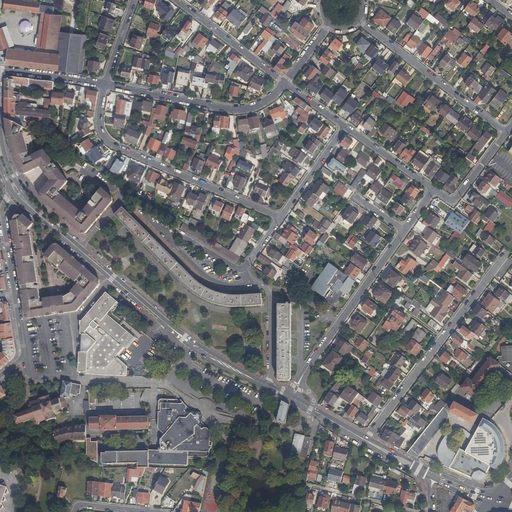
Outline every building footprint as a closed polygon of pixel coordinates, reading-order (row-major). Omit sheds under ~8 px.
[(40,2),(22,0),(4,0),(4,8),(41,13),(47,13),(42,48),(58,50),(57,54),(60,54),(60,59),(8,53),(7,57),(1,56),(3,61),(6,63),(59,70),(83,74),(85,48),(87,36),(68,33),(70,16),(53,13),(39,11),(40,5),(40,2)] [(146,0),(144,7),(153,10),(155,4),(156,0),(146,0)] [(288,0),(281,9),(285,12),(292,3),(288,0)] [(461,2),(457,0),(449,0),(446,4),(455,10),(461,2)] [(471,1),(465,9),(475,17),(481,8),(471,1)] [(117,5),(109,2),(106,11),(115,14),(117,8),(116,8),(117,5)] [(174,11),(161,2),(157,6),(158,7),(156,10),(163,15),(160,19),(169,20),(174,11)] [(212,5),(208,2),(203,8),(207,11),(212,5)] [(269,8),(268,10),(270,12),(275,16),(277,15),(279,11),(281,9),(284,4),(283,3),(278,10),(275,13),(269,8)] [(44,5),(40,5),(39,11),(53,13),(54,7),(44,5)] [(221,7),(218,11),(226,17),(228,13),(221,7)] [(496,10),(492,8),(488,13),(483,20),(486,23),(489,19),(492,15),(496,10)] [(244,17),(234,9),(227,18),(230,21),(230,22),(235,25),(237,26),(244,17)] [(390,18),(381,10),(374,19),(384,27),(390,18)] [(226,17),(218,11),(215,15),(223,21),(226,17)] [(439,21),(444,25),(445,26),(448,23),(448,22),(437,14),(436,14),(433,11),(430,14),(439,21)] [(275,16),(270,12),(268,14),(266,13),(264,15),(263,17),(260,21),(267,26),(273,18),(274,19),(275,17),(275,16)] [(418,15),(415,12),(408,22),(417,29),(423,21),(417,17),(418,15)] [(47,13),(41,13),(37,47),(42,48),(47,13)] [(92,14),(88,25),(92,27),(93,22),(99,24),(101,17),(92,14)] [(435,23),(437,25),(437,24),(439,22),(430,15),(428,17),(435,22),(435,23)] [(493,27),(496,30),(498,27),(503,20),(497,15),(495,18),(492,15),(489,19),(486,23),(483,26),(487,29),(489,27),(492,29),(493,27)] [(114,20),(103,16),(98,28),(111,32),(112,28),(111,28),(114,20)] [(246,18),(244,17),(237,26),(239,27),(246,18)] [(310,31),(314,25),(304,18),(300,24),(310,31)] [(251,19),(242,31),(245,34),(254,21),(251,19)] [(394,19),(387,28),(394,34),(401,25),(394,19)] [(188,29),(190,27),(192,24),(189,21),(178,36),(182,39),(186,33),(187,33),(189,30),(188,29)] [(467,27),(477,34),(483,27),(483,26),(480,24),(479,26),(472,21),(467,27)] [(300,24),(297,22),(294,27),(293,26),(291,28),(301,36),(300,37),(303,40),(310,31),(300,24)] [(151,23),(147,36),(152,38),(153,36),(156,37),(160,26),(151,23)] [(2,28),(9,47),(14,45),(7,26),(2,28)] [(168,26),(162,34),(172,41),(178,33),(168,26)] [(2,28),(0,28),(0,50),(9,47),(2,28)] [(511,35),(511,34),(504,28),(497,38),(506,44),(511,35)] [(449,29),(441,40),(451,48),(459,37),(449,29)] [(262,49),(273,35),(265,30),(261,35),(265,38),(254,53),(257,56),(262,49)] [(106,38),(107,35),(101,33),(98,40),(97,39),(97,41),(98,41),(96,47),(105,49),(106,45),(107,43),(108,39),(106,38)] [(194,41),(203,48),(206,44),(205,43),(208,40),(200,33),(194,41)] [(135,35),(131,46),(140,49),(144,38),(135,35)] [(266,53),(275,41),(277,38),(273,35),(262,49),(266,53)] [(413,35),(406,45),(411,48),(412,47),(414,49),(421,40),(415,36),(413,35)] [(371,44),(362,37),(356,45),(365,52),(371,44)] [(334,55),(337,57),(340,54),(336,51),(338,49),(339,50),(343,44),(336,38),(327,49),(334,55)] [(218,49),(221,45),(213,40),(207,48),(215,54),(217,50),(219,52),(220,50),(218,49)] [(288,47),(289,48),(294,51),(299,45),(293,40),(288,47)] [(281,53),(287,46),(284,44),(283,45),(282,44),(281,46),(277,43),(272,50),(275,53),(277,50),(281,53)] [(432,49),(424,43),(418,52),(426,58),(432,49)] [(379,49),(373,44),(366,53),(372,57),(379,49)] [(479,52),(483,55),(489,47),(486,44),(480,52),(479,52)] [(186,45),(180,53),(183,56),(189,48),(186,45)] [(475,58),(476,57),(479,52),(480,52),(471,46),(470,48),(476,52),(473,56),(475,58)] [(8,48),(8,53),(60,59),(60,54),(57,54),(8,48)] [(321,58),(320,60),(322,61),(327,64),(334,55),(327,49),(321,58)] [(465,50),(463,53),(464,53),(457,61),(466,67),(472,59),(465,54),(467,51),(465,50)] [(290,57),(285,53),(274,68),(280,73),(284,73),(287,68),(282,64),(285,60),(287,61),(290,57)] [(235,65),(240,58),(233,54),(230,58),(231,59),(229,61),(235,65)] [(446,54),(439,63),(449,71),(456,62),(446,54)] [(192,62),(196,63),(201,57),(198,55),(192,62)] [(136,70),(140,71),(141,67),(143,59),(140,58),(135,57),(132,68),(132,69),(136,70)] [(382,74),(388,66),(378,58),(372,67),(382,74)] [(151,60),(143,59),(141,67),(149,69),(151,60)] [(100,62),(90,60),(89,70),(98,72),(100,62)] [(400,64),(395,61),(395,62),(393,60),(391,63),(393,64),(389,69),(390,69),(388,72),(392,75),(400,64)] [(210,67),(208,69),(206,77),(206,81),(209,82),(219,84),(220,83),(224,84),(225,79),(220,78),(220,77),(211,75),(211,71),(219,73),(222,67),(217,62),(215,61),(210,67)] [(191,64),(183,63),(179,62),(177,72),(182,73),(183,67),(190,69),(191,64)] [(351,73),(354,75),(361,66),(358,63),(358,64),(354,70),(351,73)] [(489,81),(491,78),(489,77),(495,68),(488,63),(482,71),(486,75),(484,77),(489,81)] [(252,71),(243,64),(236,73),(245,80),(252,71)] [(319,70),(312,65),(304,76),(311,81),(316,74),(319,70)] [(327,65),(322,72),(329,78),(335,71),(327,65)] [(121,76),(130,78),(131,73),(132,69),(132,68),(123,66),(121,76)] [(156,79),(160,80),(162,70),(157,69),(157,67),(152,66),(149,80),(156,82),(156,79)] [(508,79),(510,76),(499,67),(497,71),(508,79)] [(406,72),(402,69),(395,77),(405,85),(411,78),(405,73),(406,72)] [(329,78),(331,79),(332,80),(338,73),(336,72),(335,71),(329,78)] [(319,77),(316,74),(311,81),(307,86),(317,94),(323,86),(318,82),(317,80),(319,77)] [(206,81),(206,77),(194,75),(192,84),(200,86),(204,87),(206,81)] [(170,88),(172,78),(162,76),(161,85),(170,88)] [(265,81),(254,76),(249,86),(261,91),(265,81)] [(479,94),(484,87),(470,76),(465,83),(479,94)] [(5,79),(5,91),(14,92),(14,88),(15,88),(15,84),(44,88),(44,90),(53,91),(53,90),(53,82),(34,80),(22,78),(22,79),(8,77),(5,79)] [(238,96),(240,84),(232,82),(229,94),(238,96)] [(473,102),(477,104),(481,99),(487,103),(496,91),(491,86),(488,91),(485,88),(479,97),(478,96),(473,102)] [(320,95),(329,103),(332,99),(335,95),(326,88),(320,95)] [(335,95),(332,99),(340,105),(348,94),(341,88),(335,95)] [(51,103),(64,104),(65,93),(59,92),(59,90),(53,90),(53,91),(52,100),(51,103)] [(424,101),(432,92),(429,90),(422,99),(424,101)] [(500,90),(490,103),(498,110),(508,96),(500,90)] [(5,91),(5,119),(14,122),(18,124),(19,121),(19,115),(32,117),(35,121),(41,121),(42,117),(48,118),(50,118),(51,111),(37,110),(37,105),(19,103),(19,104),(15,104),(15,100),(20,100),(20,97),(24,97),(25,95),(14,92),(5,91)] [(67,91),(64,103),(73,105),(76,95),(71,94),(71,93),(67,91)] [(90,111),(89,117),(94,117),(94,116),(94,112),(98,92),(88,91),(86,101),(89,101),(89,102),(91,103),(93,103),(92,112),(90,111)] [(402,95),(399,93),(394,100),(396,102),(403,107),(404,104),(407,106),(410,101),(412,103),(414,99),(404,91),(402,95)] [(430,95),(423,104),(433,112),(441,102),(436,99),(430,95)] [(119,100),(116,113),(126,115),(130,116),(132,103),(133,99),(134,97),(131,96),(130,103),(125,102),(119,100)] [(137,97),(134,97),(133,99),(132,103),(136,104),(134,110),(142,112),(142,110),(150,112),(152,104),(144,102),(143,104),(136,102),(137,97)] [(354,114),(360,102),(349,97),(344,109),(354,114)] [(308,106),(297,98),(294,102),(300,107),(305,110),(308,106)] [(451,109),(444,103),(438,111),(445,117),(451,109)] [(157,110),(152,109),(151,116),(149,122),(149,126),(153,128),(156,129),(157,127),(155,127),(156,124),(153,123),(154,118),(165,120),(167,108),(163,107),(161,106),(158,106),(157,110)] [(270,112),(272,119),(273,119),(282,116),(289,132),(292,128),(283,106),(270,112)] [(305,110),(296,123),(297,124),(300,120),(305,124),(308,120),(307,119),(308,118),(307,117),(308,116),(307,114),(311,108),(308,106),(305,110)] [(300,107),(291,120),(296,123),(305,110),(300,107)] [(451,109),(445,117),(456,125),(462,117),(458,114),(458,115),(455,114),(456,113),(451,109)] [(178,120),(180,111),(175,110),(174,113),(172,113),(171,118),(178,120)] [(185,112),(180,111),(178,120),(185,121),(186,116),(185,115),(185,112)] [(495,118),(498,120),(503,113),(501,111),(495,118)] [(362,118),(356,113),(355,115),(353,114),(351,117),(352,118),(351,120),(357,124),(362,118)] [(125,119),(126,115),(116,114),(114,126),(124,128),(125,119)] [(217,134),(219,135),(219,131),(220,128),(221,117),(216,116),(214,127),(212,129),(213,131),(213,133),(215,134),(217,134)] [(462,117),(456,125),(466,133),(473,124),(463,116),(462,117)] [(221,117),(220,128),(228,129),(229,118),(221,117)] [(247,119),(247,120),(250,130),(260,128),(257,117),(247,119)] [(315,117),(309,126),(318,133),(324,125),(324,124),(315,117)] [(364,118),(360,124),(363,126),(364,125),(368,129),(371,131),(373,128),(376,123),(369,117),(367,120),(364,118)] [(14,122),(5,119),(7,132),(9,131),(10,137),(7,137),(13,158),(13,159),(15,158),(16,160),(14,161),(20,173),(25,175),(40,168),(43,173),(45,172),(49,178),(47,178),(50,183),(40,197),(41,202),(49,209),(50,207),(52,209),(50,210),(68,226),(70,225),(73,227),(71,229),(79,236),(84,235),(100,217),(98,215),(103,210),(104,212),(111,204),(110,198),(100,190),(91,200),(92,201),(81,213),(81,214),(80,215),(55,193),(56,192),(57,193),(65,182),(55,168),(54,170),(52,168),(54,166),(52,164),(50,165),(49,164),(51,163),(42,149),(30,157),(31,158),(29,159),(26,155),(28,155),(23,135),(21,134),(21,133),(24,127),(19,125),(18,124),(14,122)] [(266,119),(262,121),(264,135),(277,130),(273,119),(272,119),(267,121),(266,119)] [(248,133),(250,133),(250,130),(247,120),(238,121),(240,132),(244,131),(244,132),(247,131),(248,133)] [(80,132),(83,138),(91,133),(88,127),(89,122),(83,121),(80,132)] [(32,123),(28,126),(40,133),(40,132),(37,130),(38,129),(34,127),(35,125),(32,123)] [(386,123),(380,131),(392,140),(394,137),(398,132),(386,123)] [(299,130),(304,134),(305,132),(308,128),(303,125),(299,130)] [(331,130),(324,125),(318,133),(316,135),(324,140),(331,130)] [(184,138),(195,141),(195,140),(199,141),(202,128),(193,126),(190,137),(189,136),(190,127),(186,126),(184,138)] [(433,133),(422,126),(420,128),(431,136),(433,133)] [(476,142),(482,135),(472,127),(467,134),(476,142)] [(371,131),(367,136),(370,138),(376,130),(373,128),(371,131)] [(141,134),(129,129),(125,139),(137,144),(141,134)] [(167,132),(164,131),(162,137),(159,136),(157,141),(151,138),(147,148),(157,152),(161,143),(162,143),(167,132)] [(491,135),(485,131),(482,135),(473,147),(479,151),(484,145),(483,144),(484,142),(485,143),(491,135)] [(162,143),(156,157),(161,159),(167,145),(165,144),(169,133),(167,132),(162,143)] [(313,154),(320,143),(313,137),(305,149),(313,154)] [(81,143),(87,153),(89,151),(95,148),(89,138),(81,143)] [(187,146),(188,146),(195,149),(198,143),(191,140),(190,141),(185,138),(182,143),(187,146)] [(346,138),(341,145),(348,150),(353,143),(352,143),(353,142),(351,140),(350,141),(346,138)] [(277,140),(273,147),(279,152),(282,147),(279,145),(281,142),(280,141),(280,142),(277,140)] [(400,154),(407,146),(399,140),(393,148),(400,154)] [(241,150),(247,153),(249,153),(250,151),(244,148),(243,142),(238,143),(240,149),(241,150)] [(95,148),(89,151),(97,162),(105,157),(98,146),(95,148)] [(233,149),(229,147),(226,152),(234,156),(235,153),(239,155),(239,154),(241,150),(240,149),(235,147),(234,147),(233,149)] [(266,156),(265,157),(273,163),(278,156),(281,158),(283,155),(279,152),(273,147),(268,154),(266,156)] [(176,152),(167,148),(164,156),(173,160),(176,152)] [(410,151),(406,148),(401,154),(405,157),(404,158),(408,161),(416,151),(412,148),(410,151)] [(187,172),(196,151),(195,150),(194,151),(193,150),(187,164),(185,164),(183,170),(187,172)] [(301,164),(306,156),(298,150),(292,158),(301,164)] [(339,156),(336,160),(340,162),(343,165),(345,162),(343,160),(347,154),(346,153),(343,150),(340,154),(339,156)] [(429,159),(419,151),(412,161),(422,169),(426,163),(429,159)] [(361,157),(360,158),(357,162),(365,167),(364,168),(365,168),(366,169),(367,166),(368,167),(370,163),(369,162),(370,160),(363,154),(361,157)] [(206,163),(207,159),(198,155),(196,159),(196,158),(192,167),(201,171),(205,162),(206,163)] [(221,163),(222,161),(219,159),(219,158),(211,155),(207,165),(211,167),(210,168),(215,170),(216,169),(218,170),(219,169),(221,163)] [(111,157),(106,167),(118,175),(124,165),(117,160),(111,157)] [(435,160),(431,157),(429,159),(426,163),(429,165),(424,172),(432,178),(435,173),(436,174),(440,168),(435,163),(433,162),(435,160)] [(467,168),(472,162),(465,157),(461,163),(467,168)] [(343,165),(340,162),(340,163),(333,158),(327,167),(334,171),(336,168),(344,173),(347,168),(343,165)] [(254,166),(240,160),(237,167),(251,173),(254,166)] [(128,178),(140,183),(146,170),(133,165),(128,178)] [(287,172),(294,177),(295,178),(300,171),(292,165),(287,172)] [(367,174),(363,179),(373,185),(375,182),(376,181),(382,172),(373,165),(367,174)] [(332,174),(323,167),(321,171),(330,177),(332,174)] [(366,174),(362,170),(358,175),(363,179),(366,174)] [(450,176),(441,170),(436,177),(445,183),(450,176)] [(159,179),(161,176),(149,171),(146,180),(154,183),(155,181),(157,182),(158,179),(159,180),(159,179)] [(495,187),(501,179),(491,171),(485,179),(495,187)] [(279,182),(287,188),(294,177),(287,172),(286,172),(279,182)] [(452,174),(443,186),(452,193),(456,188),(453,186),(458,178),(452,174)] [(404,183),(393,175),(389,182),(399,189),(404,183)] [(245,181),(236,177),(234,182),(236,183),(234,186),(242,190),(245,181)] [(159,180),(156,189),(170,195),(170,194),(171,191),(173,185),(159,179),(159,180)] [(319,198),(327,186),(319,180),(311,192),(319,198)] [(354,189),(355,190),(356,190),(359,184),(355,181),(351,187),(354,189)] [(171,191),(170,194),(175,196),(173,200),(179,202),(181,196),(176,194),(180,184),(176,182),(172,192),(171,191)] [(375,182),(373,185),(370,189),(379,195),(383,189),(384,188),(375,182)] [(490,187),(483,182),(478,188),(482,192),(485,194),(490,187)] [(258,193),(266,196),(266,194),(270,196),(273,189),(258,183),(254,191),(258,193)] [(338,185),(336,189),(334,191),(343,197),(348,190),(339,184),(338,185)] [(322,200),(330,188),(327,186),(319,198),(322,200)] [(385,187),(384,188),(383,189),(393,197),(395,194),(385,187)] [(407,188),(404,193),(406,194),(414,200),(419,192),(412,187),(410,190),(407,188)] [(485,194),(482,192),(481,193),(486,196),(490,191),(492,189),(490,187),(485,194)] [(383,189),(379,195),(377,198),(387,205),(391,199),(393,197),(383,189)] [(510,207),(511,204),(509,202),(498,194),(492,189),(490,191),(496,196),(495,197),(506,205),(506,204),(510,207)] [(501,190),(498,194),(509,202),(511,198),(501,190)] [(312,208),(319,198),(311,192),(309,191),(306,195),(303,199),(303,200),(307,203),(306,204),(312,208)] [(475,192),(472,196),(474,197),(470,201),(473,203),(472,204),(478,209),(480,206),(480,205),(483,202),(488,206),(489,204),(483,199),(475,192)] [(195,207),(199,198),(191,194),(187,203),(195,207)] [(195,207),(202,210),(207,197),(200,194),(199,198),(195,207)] [(414,200),(406,194),(401,202),(408,207),(414,200)] [(222,203),(215,201),(212,208),(219,211),(222,203)] [(405,209),(397,203),(392,210),(400,215),(405,209)] [(235,209),(227,205),(222,217),(230,220),(235,209)] [(474,222),(481,213),(476,210),(476,211),(469,206),(468,205),(465,209),(473,214),(470,217),(469,219),(474,222)] [(233,295),(232,295),(229,295),(228,295),(227,295),(226,299),(220,298),(214,296),(215,292),(214,291),(211,290),(209,289),(206,287),(204,286),(202,284),(201,284),(198,282),(196,281),(195,280),(192,283),(186,277),(181,272),(184,269),(167,251),(163,254),(158,249),(152,243),(155,240),(138,222),(134,226),(129,220),(123,214),(126,211),(122,207),(114,215),(187,287),(188,289),(191,291),(193,292),(195,294),(197,295),(198,296),(200,297),(202,298),(204,299),(206,300),(209,301),(211,302),(213,303),(216,304),(218,305),(221,305),(223,306),(225,306),(226,306),(229,306),(231,307),(234,307),(238,307),(244,307),(262,306),(261,294),(249,295),(249,300),(241,300),(241,295),(239,295),(236,295),(233,295)] [(240,221),(246,224),(250,216),(249,215),(244,213),(245,211),(245,210),(239,207),(236,214),(239,216),(238,219),(241,220),(240,221)] [(350,207),(349,209),(358,215),(359,214),(350,207)] [(358,215),(349,209),(342,217),(352,224),(358,215)] [(488,212),(485,216),(492,222),(495,218),(498,214),(490,209),(488,212)] [(132,217),(126,211),(123,214),(129,220),(132,217)] [(444,223),(458,233),(461,234),(463,231),(464,230),(467,226),(469,223),(461,218),(452,212),(446,220),(444,223)] [(27,230),(32,225),(22,215),(21,214),(19,214),(18,214),(17,214),(16,214),(15,215),(14,216),(13,217),(13,219),(13,220),(15,234),(16,234),(17,237),(15,237),(19,261),(20,261),(21,264),(19,264),(21,276),(22,287),(24,287),(25,291),(23,291),(26,314),(29,315),(38,314),(38,312),(41,312),(41,313),(51,312),(50,297),(43,298),(43,301),(40,301),(37,285),(34,285),(34,282),(37,282),(34,258),(31,259),(30,255),(33,255),(30,231),(27,232),(27,230)] [(29,218),(27,217),(23,214),(22,215),(32,225),(34,223),(29,218)] [(428,218),(427,217),(424,221),(434,228),(440,220),(431,214),(428,218)] [(371,221),(364,216),(360,222),(371,230),(377,220),(373,218),(371,221)] [(483,231),(489,234),(496,225),(492,222),(485,216),(482,219),(487,223),(488,224),(483,231)] [(132,217),(129,220),(134,226),(138,222),(132,217)] [(190,218),(187,225),(199,232),(202,224),(190,218)] [(326,231),(327,230),(331,224),(325,219),(321,226),(320,225),(317,229),(323,233),(324,234),(324,233),(326,231)] [(54,314),(58,313),(56,296),(53,297),(50,297),(51,312),(41,313),(38,314),(29,315),(26,314),(23,291),(22,287),(21,276),(19,264),(19,261),(15,237),(15,234),(13,220),(11,220),(16,254),(19,276),(25,315),(29,317),(32,317),(44,315),(54,314)] [(335,225),(332,222),(332,223),(331,224),(327,230),(330,232),(335,225)] [(237,263),(241,257),(240,256),(230,250),(210,238),(199,232),(187,225),(184,223),(180,229),(237,263)] [(246,224),(238,238),(247,243),(256,230),(252,228),(246,224)] [(294,234),(297,230),(290,225),(282,237),(292,244),(293,245),(299,237),(294,234)] [(423,238),(431,244),(438,235),(430,229),(423,238)] [(305,239),(312,245),(318,236),(310,231),(305,239)] [(383,239),(373,231),(367,240),(377,248),(383,239)] [(484,233),(495,241),(496,240),(485,232),(484,233)] [(450,243),(453,245),(456,241),(457,239),(458,237),(461,234),(458,233),(450,243)] [(491,246),(495,241),(484,233),(481,238),(480,239),(491,246)] [(355,237),(351,234),(347,241),(350,243),(348,245),(353,248),(359,240),(355,237)] [(292,244),(282,237),(281,236),(279,238),(290,247),(292,244)] [(230,250),(240,256),(247,243),(238,238),(230,250)] [(409,249),(420,256),(428,245),(417,238),(414,242),(415,243),(415,244),(413,243),(409,249)] [(161,245),(155,240),(152,243),(158,249),(161,245)] [(99,283),(99,279),(97,277),(92,282),(87,277),(91,272),(84,266),(76,259),(58,244),(53,244),(44,255),(57,266),(58,264),(61,266),(59,268),(75,281),(76,280),(79,282),(77,283),(71,291),(73,293),(71,294),(70,293),(65,296),(65,297),(64,298),(63,295),(56,296),(58,313),(77,311),(99,283)] [(305,261),(309,256),(307,254),(303,252),(293,245),(292,244),(290,247),(289,248),(291,249),(292,250),(287,258),(293,262),(297,256),(305,261)] [(474,244),(470,250),(480,258),(485,252),(474,244)] [(161,245),(158,249),(163,254),(167,251),(161,245)] [(280,265),(286,257),(283,255),(273,248),(268,256),(280,265)] [(470,250),(469,251),(480,259),(480,258),(470,250)] [(455,257),(448,251),(446,254),(449,257),(453,259),(455,257)] [(356,254),(351,261),(363,269),(368,262),(356,254)] [(449,257),(446,254),(439,264),(436,268),(439,270),(442,267),(449,257)] [(261,255),(257,259),(267,266),(268,267),(272,263),(261,255)] [(481,264),(468,255),(462,262),(475,272),(481,264)] [(404,273),(413,260),(409,258),(405,263),(402,260),(397,268),(404,273)] [(417,263),(413,260),(404,273),(405,274),(411,267),(413,269),(417,263)] [(458,263),(456,262),(453,265),(461,271),(457,276),(466,283),(472,274),(458,263)] [(349,278),(330,264),(312,289),(331,303),(338,293),(341,296),(343,293),(346,295),(355,282),(349,278)] [(345,275),(349,278),(350,277),(355,281),(357,279),(356,278),(360,272),(355,269),(356,267),(351,264),(348,268),(349,269),(345,275)] [(427,272),(436,268),(430,264),(425,270),(427,272)] [(267,266),(263,273),(273,280),(277,274),(268,267),(267,266)] [(189,274),(184,269),(181,272),(186,277),(189,274)] [(281,270),(273,280),(277,283),(280,279),(282,282),(288,276),(281,270)] [(400,277),(390,270),(383,280),(393,287),(400,277)] [(92,282),(97,277),(91,272),(87,277),(92,282)] [(189,274),(186,277),(192,283),(195,280),(189,274)] [(427,284),(431,280),(424,274),(420,278),(427,284)] [(457,284),(450,294),(458,300),(459,299),(460,299),(466,291),(461,287),(457,284)] [(393,293),(381,285),(374,295),(385,304),(393,293)] [(505,301),(510,294),(511,293),(501,286),(495,294),(505,301)] [(455,298),(445,291),(438,301),(447,308),(455,298)] [(77,345),(81,345),(81,351),(79,351),(78,371),(87,372),(87,373),(108,375),(128,376),(128,367),(117,359),(135,338),(108,315),(112,310),(114,312),(121,304),(106,292),(80,320),(80,321),(80,334),(82,335),(81,341),(78,341),(77,345)] [(489,294),(482,304),(493,313),(501,302),(489,294)] [(291,379),(291,295),(282,295),(282,305),(278,304),(278,379),(291,379)] [(400,304),(404,299),(400,296),(396,301),(400,304)] [(377,307),(368,300),(362,309),(371,316),(377,307)] [(0,302),(0,315),(0,318),(1,318),(1,322),(10,320),(8,303),(6,302),(0,302)] [(433,309),(428,317),(431,320),(439,325),(443,319),(442,318),(447,312),(436,304),(432,309),(433,309)] [(482,319),(487,312),(478,305),(473,312),(482,319)] [(389,323),(387,321),(385,324),(396,331),(406,317),(396,309),(392,314),(394,316),(389,323)] [(368,323),(358,317),(351,327),(360,334),(368,323)] [(412,319),(402,332),(406,335),(414,324),(416,325),(418,323),(412,319)] [(471,331),(478,321),(476,319),(468,329),(471,331)] [(439,325),(431,320),(428,324),(436,330),(439,326),(439,325)] [(471,331),(479,337),(487,327),(478,321),(471,331)] [(3,340),(13,339),(11,324),(0,325),(0,337),(1,341),(3,340)] [(473,334),(463,327),(460,331),(464,334),(463,335),(467,338),(470,339),(473,334)] [(419,328),(411,339),(413,340),(419,344),(426,334),(419,328)] [(495,334),(500,337),(504,332),(499,328),(495,334)] [(460,339),(456,336),(453,341),(460,346),(465,341),(461,338),(460,339)] [(364,350),(369,343),(367,341),(361,337),(355,344),(364,350)] [(0,369),(13,358),(15,352),(13,339),(3,340),(4,350),(4,352),(2,353),(1,354),(0,353),(0,369)] [(476,347),(481,351),(483,347),(479,343),(473,339),(471,343),(476,347)] [(343,355),(348,358),(349,357),(347,355),(353,347),(343,340),(337,346),(345,352),(343,355)] [(419,344),(413,340),(407,348),(416,355),(422,347),(419,344)] [(245,354),(259,355),(260,345),(246,345),(245,354)] [(497,359),(511,370),(511,345),(511,346),(511,349),(501,351),(502,357),(499,357),(497,359)] [(460,350),(456,354),(455,356),(461,361),(463,359),(465,360),(468,356),(460,350)] [(328,358),(338,365),(343,358),(334,351),(328,358)] [(452,357),(446,352),(440,359),(446,364),(452,357)] [(393,365),(399,369),(407,360),(403,357),(399,353),(391,363),(393,365)] [(333,372),(338,365),(328,358),(321,368),(330,374),(331,372),(331,371),(333,372)] [(511,374),(495,361),(490,358),(472,382),(468,379),(461,388),(462,389),(475,398),(493,374),(511,387),(511,374)] [(511,374),(511,373),(511,370),(497,359),(495,361),(511,374)] [(453,361),(450,366),(456,370),(459,366),(453,361)] [(391,383),(393,384),(402,372),(399,369),(393,365),(389,371),(384,378),(391,383)] [(385,369),(380,375),(383,376),(384,378),(389,371),(385,369)] [(446,389),(449,384),(446,382),(449,379),(441,374),(435,382),(446,389)] [(422,375),(418,379),(428,388),(431,385),(422,375)] [(386,389),(389,385),(381,379),(376,385),(379,387),(381,385),(386,389)] [(330,404),(334,406),(339,399),(334,394),(343,382),(339,380),(336,384),(330,392),(323,403),(329,405),(330,404)] [(81,385),(64,381),(61,396),(59,396),(60,398),(59,399),(63,408),(64,408),(64,407),(67,406),(64,397),(65,397),(65,398),(66,398),(69,398),(70,394),(73,394),(73,395),(75,396),(75,393),(80,394),(81,385)] [(450,393),(453,396),(460,387),(461,386),(457,384),(450,393)] [(341,397),(345,399),(352,404),(353,403),(356,399),(359,395),(348,387),(341,397)] [(446,404),(443,408),(445,409),(462,389),(461,388),(460,387),(453,396),(452,397),(446,404)] [(427,389),(421,397),(429,403),(434,396),(427,389)] [(373,392),(367,400),(374,406),(377,407),(383,399),(373,392)] [(29,409),(14,415),(17,425),(33,419),(33,420),(33,421),(34,421),(35,422),(35,423),(35,424),(36,424),(37,425),(38,425),(39,425),(39,424),(39,423),(47,420),(47,421),(48,421),(56,418),(54,412),(63,408),(59,399),(51,402),(48,396),(39,399),(40,400),(31,403),(31,404),(30,405),(29,406),(29,407),(29,408),(29,409)] [(504,401),(499,408),(500,408),(500,410),(498,410),(499,420),(501,419),(502,424),(508,429),(506,432),(511,436),(511,398),(511,399),(511,403),(510,404),(509,400),(504,401)] [(161,450),(161,465),(187,465),(187,457),(202,457),(204,457),(205,457),(206,457),(207,457),(207,456),(208,456),(208,455),(209,454),(209,453),(209,452),(209,451),(209,450),(210,450),(210,449),(211,448),(211,447),(212,447),(212,446),(212,445),(209,445),(210,432),(206,428),(205,428),(204,428),(203,429),(202,430),(201,429),(202,415),(199,412),(185,412),(185,411),(186,411),(186,410),(187,410),(187,409),(187,408),(187,407),(187,406),(183,402),(181,404),(171,403),(171,399),(163,399),(162,399),(161,399),(160,400),(160,401),(159,401),(159,402),(158,427),(165,434),(167,433),(168,434),(166,435),(162,439),(161,450)] [(289,404),(281,400),(277,421),(285,423),(289,404)] [(434,410),(439,414),(443,408),(446,404),(442,400),(439,404),(441,406),(438,409),(433,406),(430,410),(432,411),(434,410)] [(417,415),(422,407),(413,401),(408,408),(410,410),(415,414),(417,415)] [(478,415),(454,403),(450,411),(473,424),(478,415)] [(355,407),(353,405),(346,414),(353,419),(359,410),(355,407)] [(412,417),(415,414),(410,410),(410,411),(401,405),(399,408),(401,409),(398,412),(405,418),(408,413),(412,417)] [(374,406),(367,417),(369,418),(377,407),(374,406)] [(424,431),(433,438),(445,423),(445,422),(446,421),(447,420),(447,419),(448,417),(448,416),(448,415),(447,414),(447,413),(447,412),(446,411),(446,410),(445,410),(445,409),(443,408),(439,414),(437,415),(430,425),(426,429),(424,431)] [(361,413),(356,419),(364,426),(369,418),(367,417),(361,413)] [(419,423),(422,426),(426,422),(421,418),(417,415),(414,419),(417,422),(419,423)] [(148,418),(148,417),(116,418),(116,416),(101,417),(101,418),(90,418),(90,430),(101,430),(101,431),(117,430),(117,429),(148,429),(148,418)] [(404,427),(408,422),(406,420),(404,423),(396,417),(393,419),(397,422),(402,426),(404,427)] [(496,424),(483,417),(464,451),(490,464),(497,468),(504,455),(506,447),(505,438),(496,424)] [(53,431),(55,437),(58,445),(68,441),(72,441),(72,440),(75,440),(76,441),(76,442),(87,442),(87,438),(86,425),(75,426),(75,428),(67,428),(61,431),(60,429),(53,431)] [(404,427),(402,426),(399,431),(400,432),(399,434),(401,436),(407,429),(404,427)] [(380,435),(378,437),(394,446),(401,437),(391,432),(388,430),(386,429),(382,437),(380,435)] [(407,453),(417,458),(433,438),(424,431),(407,453)] [(302,457),(307,438),(304,437),(304,436),(295,433),(290,454),(302,457)] [(394,446),(400,449),(405,439),(401,437),(394,446)] [(87,442),(87,458),(89,459),(98,463),(97,442),(91,442),(91,438),(87,438),(87,442)] [(310,439),(307,438),(302,457),(306,457),(310,439)] [(334,443),(327,441),(325,450),(332,452),(334,443)] [(339,446),(335,445),(332,457),(346,460),(348,450),(338,448),(339,446)] [(490,464),(464,451),(460,449),(451,467),(477,479),(483,478),(490,464)] [(151,454),(151,464),(161,465),(161,450),(150,450),(151,454)] [(146,468),(149,468),(149,464),(149,451),(107,452),(107,453),(102,453),(103,462),(104,464),(138,463),(138,468),(140,468),(145,468),(146,468)] [(317,462),(311,460),(309,470),(311,470),(310,475),(316,476),(317,471),(317,470),(315,469),(317,462)] [(128,473),(127,473),(126,479),(131,479),(131,477),(139,477),(139,476),(142,476),(145,468),(140,468),(130,468),(130,469),(128,469),(128,473)] [(206,483),(206,482),(205,481),(206,478),(199,475),(196,479),(200,481),(202,482),(206,483)] [(352,477),(344,475),(343,482),(351,484),(352,477)] [(352,492),(352,493),(356,494),(358,485),(364,486),(366,478),(358,475),(356,484),(354,483),(352,492)] [(160,477),(153,490),(162,495),(169,482),(160,477)] [(386,482),(371,478),(369,486),(380,488),(378,495),(382,496),(382,494),(384,490),(385,484),(386,482)] [(398,483),(386,480),(384,491),(396,494),(398,483)] [(0,509),(5,508),(2,503),(7,500),(5,495),(10,492),(5,483),(1,485),(0,484),(0,509)] [(91,486),(88,485),(87,489),(88,489),(87,495),(98,495),(99,490),(90,489),(91,486)] [(124,499),(126,487),(113,486),(112,496),(117,497),(120,497),(120,498),(124,499)] [(67,488),(60,487),(58,497),(64,497),(64,492),(66,493),(67,488)] [(102,488),(99,488),(99,490),(100,490),(100,495),(110,497),(110,491),(102,490),(102,488)] [(400,497),(401,497),(399,504),(404,506),(404,503),(406,504),(407,498),(414,500),(416,494),(408,492),(404,491),(404,490),(402,490),(402,491),(400,497)] [(149,494),(138,493),(137,503),(141,503),(141,504),(143,504),(143,503),(148,503),(149,494)] [(312,495),(308,493),(305,503),(312,504),(314,497),(312,496),(312,495)] [(329,496),(326,495),(325,496),(320,495),(318,506),(326,508),(329,496)] [(469,511),(470,511),(474,507),(474,504),(457,495),(455,497),(458,499),(450,511),(469,511)] [(331,511),(334,511),(338,511),(341,503),(341,502),(334,500),(331,511)] [(200,511),(202,504),(185,501),(182,511),(200,511)] [(217,502),(205,505),(206,511),(210,511),(219,510),(217,502)] [(338,511),(348,511),(350,505),(341,503),(338,511)]
